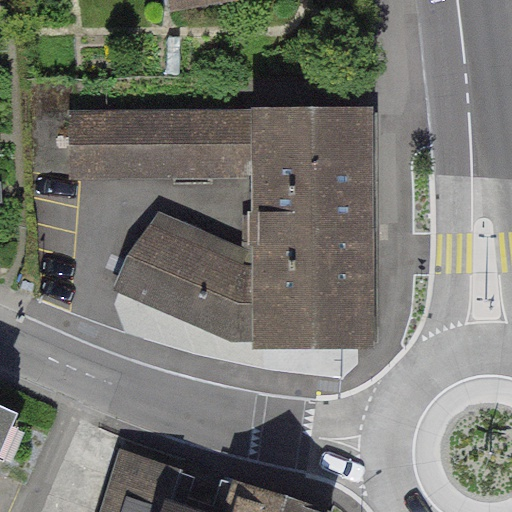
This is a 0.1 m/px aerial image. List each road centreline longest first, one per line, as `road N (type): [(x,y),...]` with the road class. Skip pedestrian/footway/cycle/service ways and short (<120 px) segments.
road 1 (residential): [(0,333),(145,396),(286,436),(401,450)]
road 2 (secondary): [(494,353),(461,0)]
road 3 (secondary): [(494,353),(465,359),(419,395),(401,450)]
